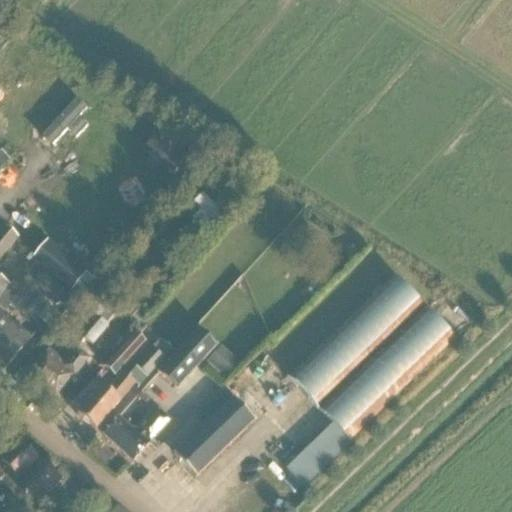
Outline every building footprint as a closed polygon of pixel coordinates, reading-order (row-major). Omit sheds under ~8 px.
[(0,170),(8,161),(0,153),(0,170)] [(208,196),(201,204),(224,225),(231,217),(208,196)] [(0,230),(0,260),(17,239),(3,227),(0,230)] [(31,259),(71,292),(86,274),(46,241),(31,259)] [(23,272),(37,282),(45,271),(31,261),(23,272)] [(287,378),(333,426),(348,443),(454,340),(393,276),(287,378)] [(0,297),(8,287),(0,280),(0,362),(7,368),(30,340),(0,315),(0,297)] [(117,310),(96,293),(83,309),(97,320),(98,318),(106,324),(117,310)] [(108,326),(98,318),(83,336),(92,344),(108,326)] [(156,375),(175,392),(216,346),(198,329),(156,375)] [(102,368),(114,378),(145,344),(134,334),(102,368)] [(72,377),(76,380),(98,352),(83,339),(68,358),(65,356),(61,361),(48,351),(35,366),(36,369),(28,379),(54,400),(72,377)] [(171,351),(159,340),(151,349),(150,349),(133,367),(147,379),(163,361),(163,360),(171,351)] [(238,364),(220,348),(206,365),(212,371),(223,380),(238,364)] [(134,384),(122,374),(107,392),(101,387),(77,416),(95,431),(134,384)] [(255,423),(232,399),(173,456),(195,480),(255,423)] [(102,436),(132,464),(150,444),(170,422),(155,408),(135,430),(134,429),(131,432),(118,419),(102,436)] [(350,444),(348,443),(333,426),(286,471),(303,489),(350,444)] [(0,462),(17,480),(38,460),(15,437),(0,451),(0,462)] [(48,488),(51,491),(62,481),(43,460),(28,473),(31,477),(18,490),(32,504),(48,488)]
